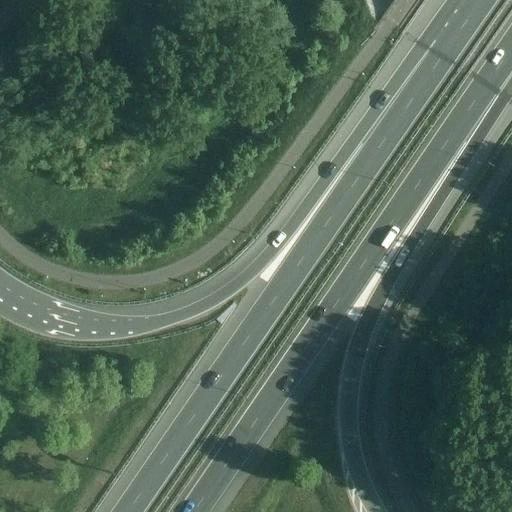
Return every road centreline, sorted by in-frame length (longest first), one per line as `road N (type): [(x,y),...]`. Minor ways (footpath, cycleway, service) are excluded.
road 1 (trunk): [(440,56),(255,268),(200,306),(141,320),(65,313),(0,285)]
road 2 (trunk): [(440,56),(128,511)]
road 3 (trunk): [(194,511),(483,84)]
road 4 (trunk): [(377,511),(351,451),(352,361),(483,84)]
